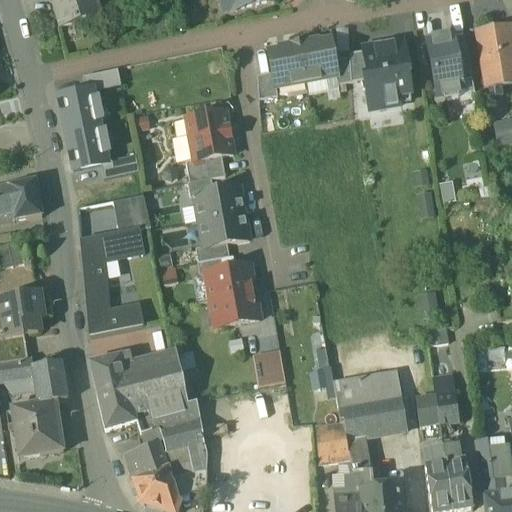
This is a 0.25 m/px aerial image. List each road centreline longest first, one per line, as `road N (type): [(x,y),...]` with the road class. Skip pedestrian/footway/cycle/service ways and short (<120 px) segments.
road 1 (residential): [(110,511),(86,420),(33,77)]
road 2 (residential): [(238,36),(277,282)]
road 3 (residential): [(33,77),(238,36)]
